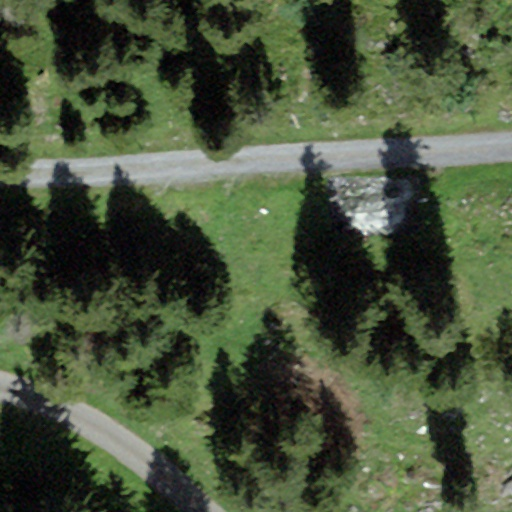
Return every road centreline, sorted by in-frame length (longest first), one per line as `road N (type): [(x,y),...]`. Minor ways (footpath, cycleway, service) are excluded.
road 1 (track): [(511,150),(0,172)]
road 2 (unclassified): [(200,511),(93,429),(0,390)]
